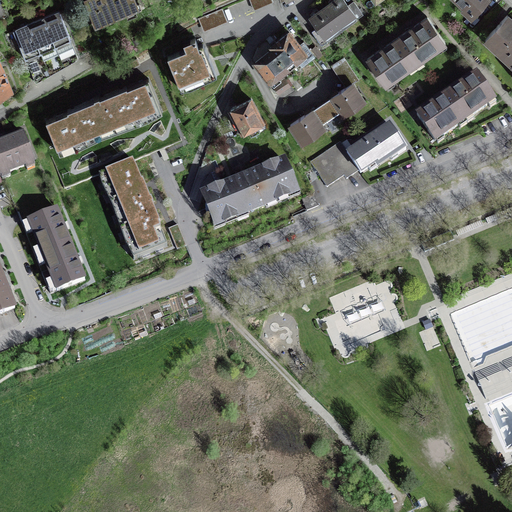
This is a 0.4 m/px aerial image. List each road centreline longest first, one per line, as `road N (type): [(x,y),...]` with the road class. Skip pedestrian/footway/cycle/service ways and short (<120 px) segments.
road 1 (residential): [(201,267),(511,137)]
road 2 (residential): [(310,0),(254,40),(225,94),(181,212),(201,267)]
road 3 (track): [(194,270),(214,305),(397,498)]
road 4 (residential): [(43,329),(201,267)]
